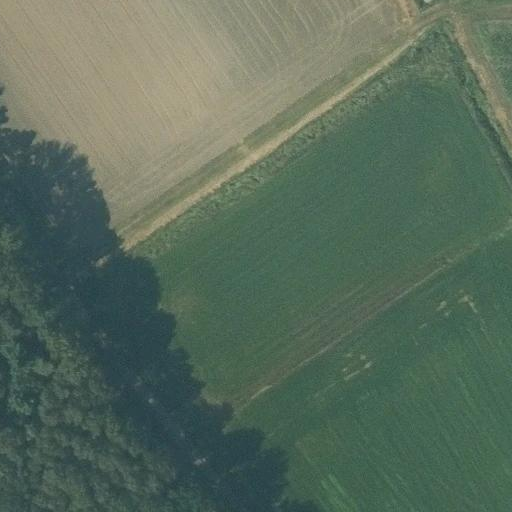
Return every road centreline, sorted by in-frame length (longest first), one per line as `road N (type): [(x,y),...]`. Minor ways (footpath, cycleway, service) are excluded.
road 1 (track): [(57,282),(423,22),(467,0)]
road 2 (unclassified): [(245,511),(0,200)]
